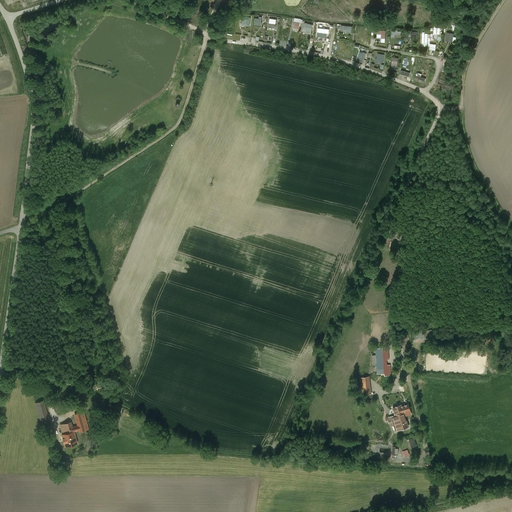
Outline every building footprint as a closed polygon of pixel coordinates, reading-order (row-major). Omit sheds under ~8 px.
[(213,0),(199,0),(197,4),(206,11),(213,0)] [(252,17),(243,17),(243,25),(252,25),(252,17)] [(278,19),(270,18),(269,29),(273,29),(273,27),(277,27),(278,19)] [(295,22),(293,29),(301,30),(303,21),(298,21),(298,22),(295,22)] [(314,24),(305,23),(304,32),(312,33),(314,24)] [(386,30),(378,30),(378,38),(382,38),(382,42),(386,42),(386,30)] [(455,32),(446,32),(446,41),(455,41),(455,32)] [(421,75),(417,73),(415,78),(424,82),(425,79),(420,77),(421,75)] [(424,339),(424,330),(411,331),(411,340),(424,339)] [(388,358),(388,348),(382,349),(376,349),(376,356),(373,356),(373,364),(376,364),(377,373),(389,372),(389,366),(385,366),(385,358),(388,358)] [(370,394),(368,376),(359,378),(362,395),(370,394)] [(50,426),(43,401),(36,403),(43,428),(50,426)] [(411,414),(408,404),(403,406),(403,405),(393,408),(396,415),(389,417),(392,426),(394,425),(396,431),(408,427),(405,416),(411,414)] [(83,414),(75,416),(77,422),(72,424),(71,419),(61,421),(64,433),(61,434),(64,445),(80,441),(78,431),(87,429),(83,414)] [(414,437),(407,439),(408,443),(410,443),(412,448),(417,446),(414,437)]
